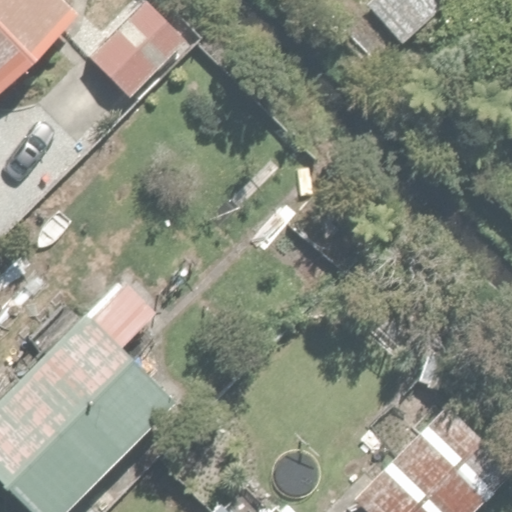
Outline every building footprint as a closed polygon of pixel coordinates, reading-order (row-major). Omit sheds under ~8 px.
[(0,0),(0,72),(65,0),(0,0)] [(182,30),(151,0),(118,0),(73,48),(121,94),(182,30)] [(135,346),(167,312),(104,252),(0,362),(0,463),(50,511),(172,381),(135,346)] [(456,511),(487,477),(410,409),(339,489),(364,511),(456,511)] [(164,511),(228,511),(196,480),(164,511)]
